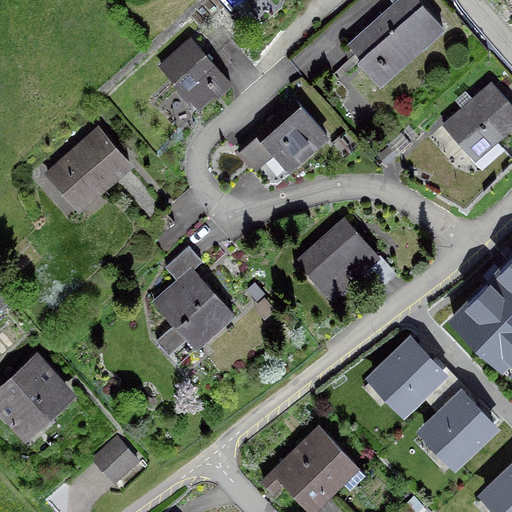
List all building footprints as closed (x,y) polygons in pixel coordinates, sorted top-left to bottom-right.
[(386,69),(419,40),(423,45),(443,27),(418,0),(393,0),(395,2),(349,43),(363,58),(370,51),(386,69)] [(212,39),(201,49),(191,38),(161,65),(198,106),(215,90),(218,93),(230,82),(221,71),(232,61),(230,59),(241,49),(221,27),(210,37),(212,39)] [(491,135),(495,140),(511,125),(511,105),(492,82),(445,124),(471,153),(491,135)] [(254,166),(272,150),(286,165),(324,132),(295,99),(239,148),(254,166)] [(98,183),(102,187),(130,163),(98,128),(48,172),(75,203),(98,183)] [(175,221),(165,210),(142,230),(152,241),(175,221)] [(355,229),(345,218),(298,260),(325,291),(349,270),(354,277),(379,255),(359,233),(355,235),(352,232),(355,229)] [(166,266),(177,279),(154,300),(196,347),(234,313),(193,267),(202,259),(189,245),(166,266)] [(511,258),(455,317),(504,364),(511,355),(511,258)] [(413,339),(374,375),(404,407),(421,391),(431,402),(446,388),(435,377),(443,370),(413,339)] [(37,359),(0,392),(0,402),(25,430),(67,393),(37,359)] [(464,392),(456,399),(446,388),(431,402),(442,413),(425,429),(455,460),(494,423),(464,392)] [(329,490),(324,485),(351,459),(319,425),(273,471),(311,508),(329,490)] [(116,476),(137,457),(118,436),(97,455),(116,476)] [(511,511),(511,468),(487,493),(504,511),(511,511)] [(416,511),(407,502),(396,511),(416,511)]
